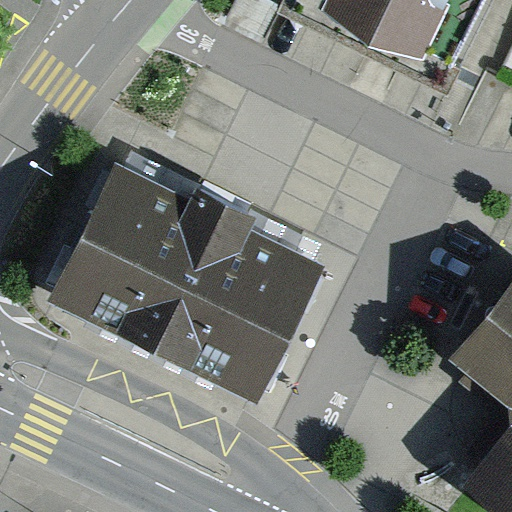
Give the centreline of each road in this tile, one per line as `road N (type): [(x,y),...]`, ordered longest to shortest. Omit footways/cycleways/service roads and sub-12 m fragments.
road 1 (residential): [(511,172),(441,159),(151,0)]
road 2 (secondary): [(215,511),(0,407)]
road 3 (tertiary): [(0,180),(129,0)]
